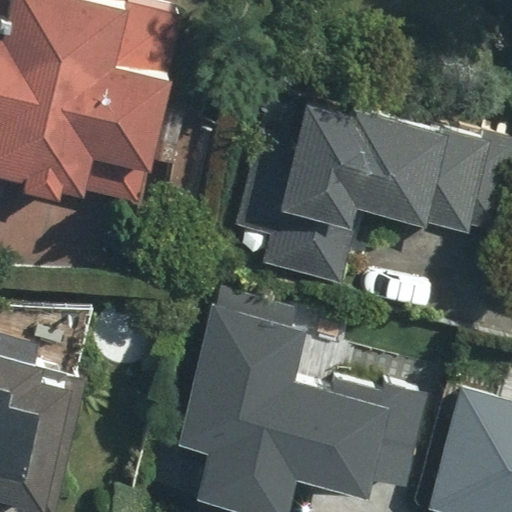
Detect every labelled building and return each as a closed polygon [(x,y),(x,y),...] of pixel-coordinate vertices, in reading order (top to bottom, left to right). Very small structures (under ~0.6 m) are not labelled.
[(0,0),(0,152),(139,187),(184,2),(175,0),(0,0)] [(511,171),(511,132),(309,82),(298,130),(262,121),(238,217),(275,226),(270,250),(337,267),(357,184),(500,219),(511,171)] [(212,277),(176,418),(213,427),(197,494),(270,511),(277,511),(293,453),(362,470),(367,451),(405,461),(423,390),(285,355),(299,298),(212,277)] [(0,481),(61,494),(89,362),(0,343),(0,481)] [(511,386),(463,373),(433,490),(511,510),(511,386)]
